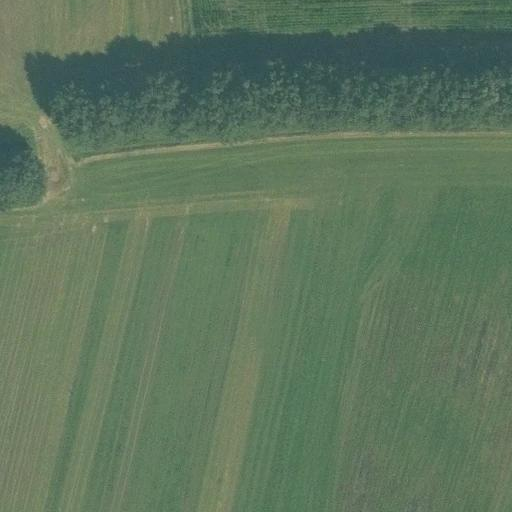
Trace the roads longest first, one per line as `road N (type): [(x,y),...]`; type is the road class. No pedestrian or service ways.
road 1 (track): [(52,130),(379,105),(511,105)]
road 2 (track): [(0,135),(52,130),(58,178),(35,196),(0,201)]
